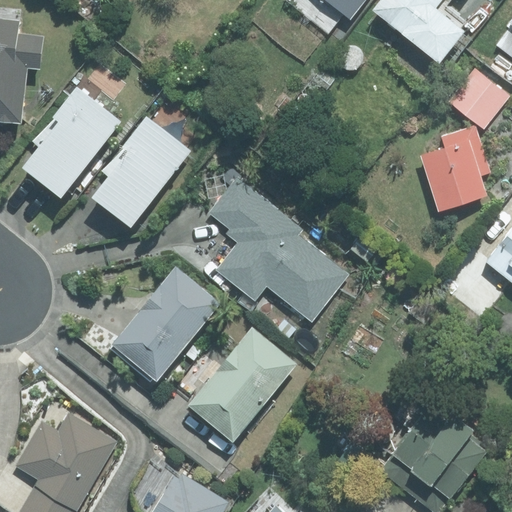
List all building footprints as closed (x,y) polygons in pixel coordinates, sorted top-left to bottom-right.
[(320,0),(348,22),(365,0),(320,0)] [(379,0),(369,13),(436,65),(460,33),(433,12),(442,0),(379,0)] [(511,18),(507,25),(511,28),(496,49),(511,61),(511,18)] [(0,124),(18,127),(25,70),(34,72),(38,40),(13,37),(15,24),(0,22),(0,124)] [(476,69),(449,105),(482,131),(510,95),(476,69)] [(311,81),(325,92),(333,81),(320,70),(311,81)] [(75,90),(31,143),(37,147),(18,171),(55,201),(118,125),(75,90)] [(104,178),(86,201),(127,232),(189,154),(143,118),(99,173),(104,178)] [(419,159),(436,213),(484,198),(478,179),(488,175),(473,128),(438,139),(442,151),(419,159)] [(207,215),(228,232),(225,236),(238,246),(215,273),(252,303),(265,287),(309,324),(346,279),(293,235),(297,230),(235,180),(207,215)] [(511,227),(482,265),(511,287),(511,227)] [(370,230),(355,244),(372,263),(387,248),(370,230)] [(175,270),(110,349),(152,384),(218,305),(175,270)] [(249,332),(186,410),(232,445),(294,367),(249,332)] [(192,347),(185,356),(192,362),(200,353),(192,347)] [(14,469),(37,482),(19,511),(74,511),(114,443),(66,416),(57,432),(40,422),(14,469)] [(379,473),(429,511),(437,511),(485,451),(447,422),(432,442),(414,428),(379,473)] [(220,511),(226,504),(180,475),(176,483),(170,479),(150,511),(220,511)]
